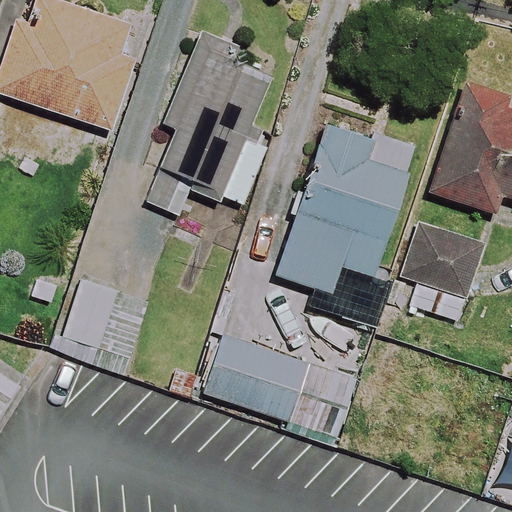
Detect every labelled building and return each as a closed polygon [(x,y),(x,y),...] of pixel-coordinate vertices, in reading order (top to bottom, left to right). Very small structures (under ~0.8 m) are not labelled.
[(119,28),(32,0),(26,0),(18,28),(5,23),(0,37),(0,101),(100,135),(124,63),(109,58),(119,28)] [(151,127),(166,134),(136,205),(169,219),(180,194),(207,205),(260,81),(221,65),(227,51),(191,35),(151,127)] [(498,99),(453,85),(418,197),(485,218),(491,199),(511,206),(511,117),(494,112),(498,99)] [(359,145),(312,130),(263,280),(319,299),(328,271),(363,282),(397,178),(353,164),(359,145)] [(475,247),(411,226),(393,279),(458,300),(475,247)] [(138,305),(71,283),(49,351),(117,373),(138,305)] [(347,383),(213,338),(194,397),(327,441),(347,383)] [(0,420),(24,383),(0,367),(0,420)]
